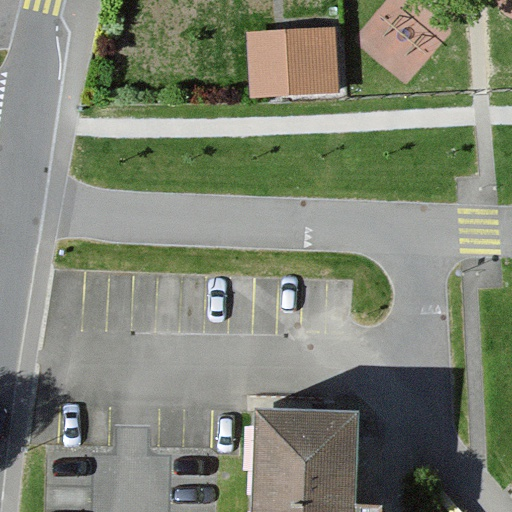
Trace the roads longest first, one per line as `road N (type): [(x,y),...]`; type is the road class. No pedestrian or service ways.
road 1 (residential): [(18,203),(511,228)]
road 2 (unclassified): [(44,0),(18,203)]
road 3 (unclassified): [(18,203),(0,344)]
